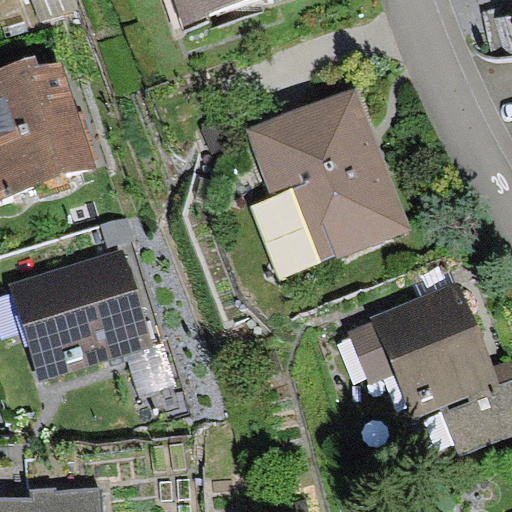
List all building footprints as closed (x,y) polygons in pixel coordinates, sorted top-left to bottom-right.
[(172,0),(185,33),(278,0),(172,0)] [(0,91),(0,194),(91,168),(63,73),(0,91)] [(299,191),(327,260),(416,224),(363,94),(245,141),(270,202),(299,191)] [(16,286),(44,372),(152,338),(125,252),(16,286)] [(469,296),(380,332),(414,415),(503,379),(469,296)] [(32,504),(0,506),(0,511),(103,511),(103,493),(31,494),(32,504)]
